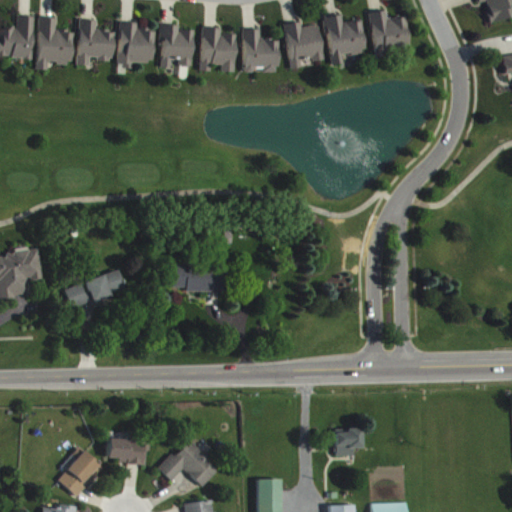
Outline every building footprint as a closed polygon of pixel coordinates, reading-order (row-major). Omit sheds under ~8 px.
[(491,25),(511,19),(511,0),(477,0),(479,6),(485,4),(491,25)] [(378,61),(392,58),(391,52),(412,49),(407,18),(389,21),(387,12),(370,16),(378,61)] [(368,54),(363,22),(345,25),(343,17),(326,20),(334,67),(345,66),(344,57),(368,54)] [(36,20),(19,19),(18,31),(0,30),(0,59),(34,61),(36,20)] [(57,32),(58,21),(41,20),(38,72),(49,73),(50,65),(74,66),(76,33),(57,32)] [(99,23),(81,22),(79,68),(91,68),(91,62),(115,62),(116,33),(98,32),(99,23)] [(286,26),(293,71),(304,70),(303,65),(325,61),(320,27),(304,30),(303,24),(286,26)] [(156,65),(157,32),(140,32),(140,25),(122,25),(120,69),(134,70),(135,64),(156,65)] [(196,33),(181,32),(181,28),(164,27),(161,70),(173,71),(173,65),(193,67),(196,33)] [(223,31),(204,30),(203,73),(213,74),(213,67),(224,67),(223,74),(237,74),(238,37),(223,36),(223,31)] [(280,41),(262,42),(262,32),(245,32),(245,75),(257,75),(257,69),(265,69),(265,75),(281,75),(280,41)] [(511,57),(502,59),(504,77),(511,76),(511,57)] [(44,282),(41,250),(8,253),(9,260),(0,260),(0,300),(32,298),(31,284),(44,282)] [(171,290),(188,290),(188,294),(226,294),(226,267),(171,268),(171,290)] [(86,283),(87,286),(68,291),(73,310),(128,295),(121,273),(86,283)] [(356,458),(355,451),(364,450),(363,430),(347,431),(347,435),(336,435),(337,459),(356,458)] [(150,467),(151,443),(111,442),(110,460),(121,461),(121,466),(150,467)] [(205,489),(221,472),(192,445),(178,459),(174,455),(160,471),(173,484),(185,471),(205,489)] [(105,468),(83,451),(59,483),(81,500),(105,468)] [(283,511),(283,481),(259,482),(259,511),(283,511)] [(189,511),(214,511),(214,503),(189,505),(189,511)]
